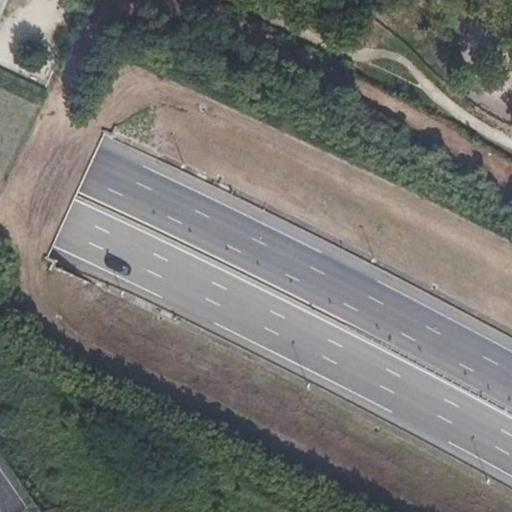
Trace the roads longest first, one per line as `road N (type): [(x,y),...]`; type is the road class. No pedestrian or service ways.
road 1 (motorway): [(511,381),(89,170),(0,136)]
road 2 (motorway): [(0,200),(392,377),(511,443)]
